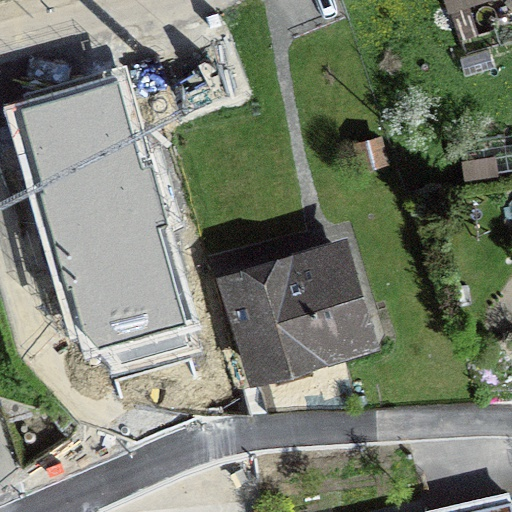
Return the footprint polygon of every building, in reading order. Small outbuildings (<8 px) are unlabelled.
[(111,347),(185,326),(120,95),(32,119),(88,318),(111,347)] [(365,167),(385,162),(379,138),(359,143),(365,167)] [(347,255),(332,250),(331,246),(296,256),(297,260),(284,264),(287,276),(263,283),(261,274),(231,283),(257,370),(371,337),(347,255)] [(511,303),(490,323),(511,346),(511,303)] [(511,511),(511,502),(511,497),(445,511),(511,511)]
